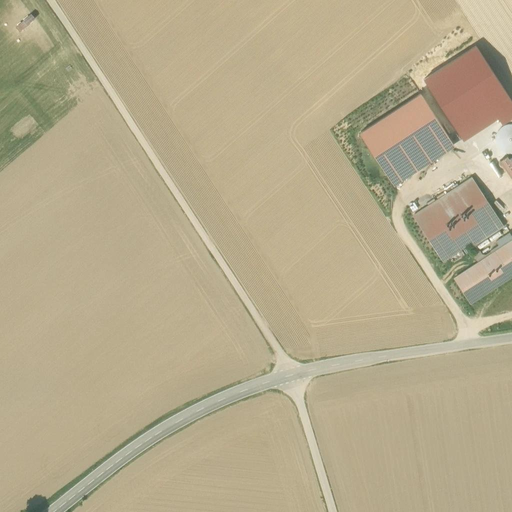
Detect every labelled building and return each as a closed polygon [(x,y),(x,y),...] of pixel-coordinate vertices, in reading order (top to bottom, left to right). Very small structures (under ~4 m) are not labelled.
[(422,79),(457,131),(509,97),(475,45),(422,79)] [(359,133),(387,176),(448,136),(420,94),(359,133)] [(511,110),(511,101),(509,97),(457,131),(463,142),(511,110)] [(511,153),(511,124),(505,125),(500,129),(496,134),(495,140),(497,146),(501,151),(507,153),(511,153)] [(448,136),(387,176),(394,186),(455,147),(448,136)] [(501,164),(511,180),(511,164),(508,159),(501,164)] [(412,216),(442,261),(470,243),(501,223),(471,178),(412,216)] [(501,223),(470,243),(472,247),(503,226),(501,223)] [(495,242),(498,246),(500,248),(511,240),(511,237),(509,233),(495,242)] [(511,240),(500,248),(491,254),(453,278),(469,303),(511,275),(511,240)] [(491,254),(500,248),(498,246),(490,251),(491,254)]
